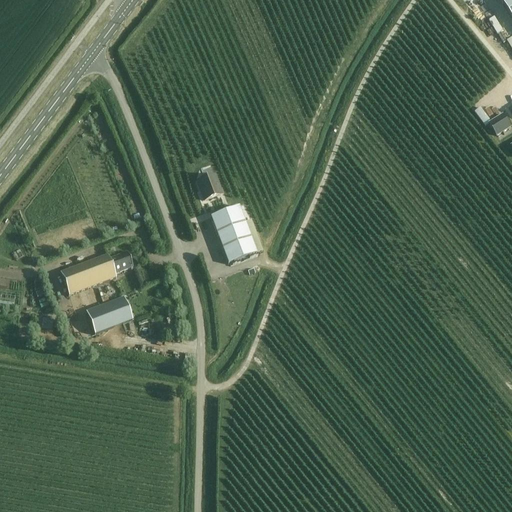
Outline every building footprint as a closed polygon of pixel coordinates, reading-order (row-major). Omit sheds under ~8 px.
[(511,0),(499,0),(511,20),(511,0)] [(503,117),(491,126),(499,137),(511,128),(503,117)] [(197,183),(204,202),(221,196),(214,177),(197,183)] [(239,208),(210,219),(228,266),(256,255),(239,208)] [(107,257),(60,275),(69,298),(116,280),(115,276),(133,269),(127,254),(109,261),(107,257)] [(123,299),(86,314),(94,336),(132,322),(123,299)] [(160,357),(176,359),(177,350),(161,348),(160,357)]
